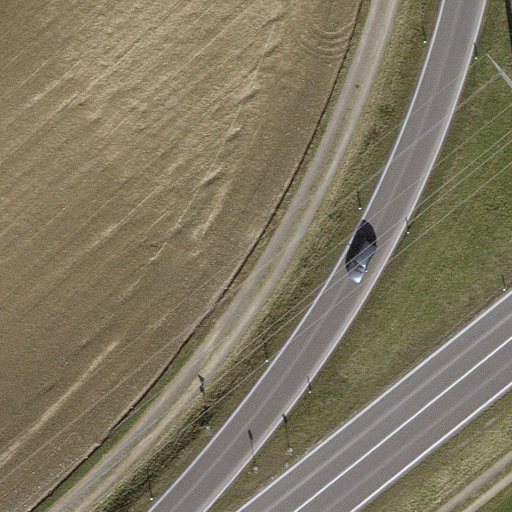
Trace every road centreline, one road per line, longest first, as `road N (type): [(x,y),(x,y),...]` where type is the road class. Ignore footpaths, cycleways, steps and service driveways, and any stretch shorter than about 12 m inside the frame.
road 1 (track): [(385,0),(345,124),(251,293),(127,445),(55,511)]
road 2 (primary): [(465,0),(404,184),(353,283),(288,378),(178,511)]
road 3 (primary): [(296,511),(511,339)]
